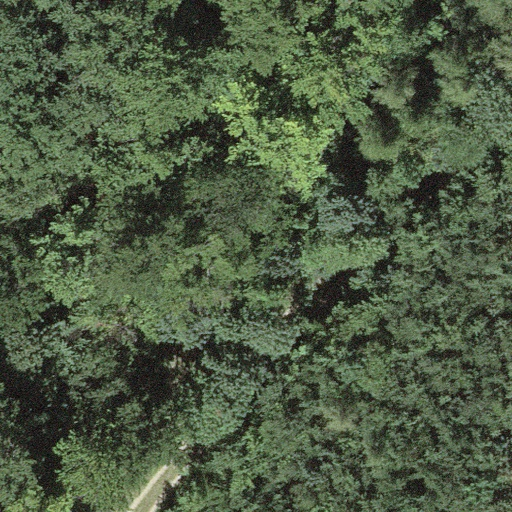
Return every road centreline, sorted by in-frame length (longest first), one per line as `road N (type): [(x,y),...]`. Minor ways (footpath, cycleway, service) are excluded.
road 1 (track): [(87,511),(141,395),(389,0)]
road 2 (track): [(124,511),(365,230),(511,116)]
